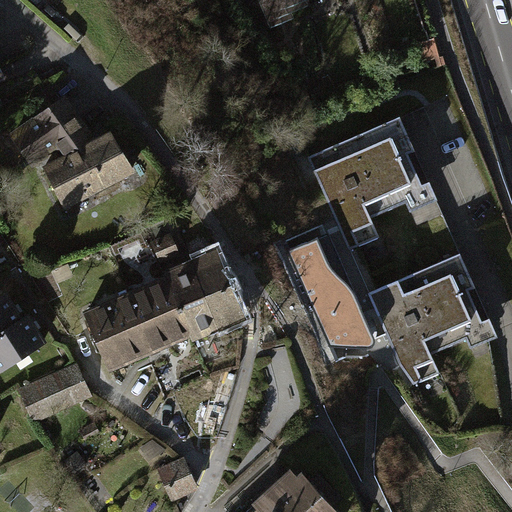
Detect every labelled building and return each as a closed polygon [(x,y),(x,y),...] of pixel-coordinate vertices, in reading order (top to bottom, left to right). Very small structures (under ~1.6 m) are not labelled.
[(62,113),(12,141),(29,169),(52,156),(63,174),(44,185),(66,224),(138,182),(115,142),(88,158),(62,113)] [(410,136),(318,165),(347,256),(379,246),(370,220),(431,200),(410,136)] [(173,246),(156,253),(163,269),(180,262),(173,246)] [(213,251),(85,307),(112,370),(241,314),(213,251)] [(459,257),(372,298),(413,384),(443,370),(431,345),(488,318),(459,257)] [(16,300),(0,308),(0,381),(47,355),(16,300)] [(91,401),(77,369),(19,393),(33,425),(91,401)] [(184,461),(163,470),(175,496),(195,487),(184,461)] [(331,511),(291,470),(247,511),(331,511)]
